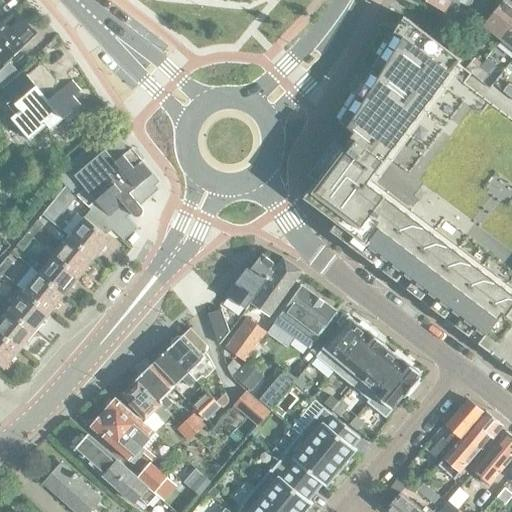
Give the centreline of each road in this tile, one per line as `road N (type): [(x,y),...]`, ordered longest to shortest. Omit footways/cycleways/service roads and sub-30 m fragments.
road 1 (tertiary): [(460,369),(321,259),(262,170)]
road 2 (tertiary): [(18,428),(157,274)]
road 3 (residential): [(460,369),(340,511)]
road 4 (tertiary): [(348,6),(258,90),(236,98)]
road 5 (tertiary): [(270,126),(328,60),(348,6)]
road 6 (tertiary): [(108,31),(187,131)]
road 7 (tertiary): [(207,104),(108,31)]
